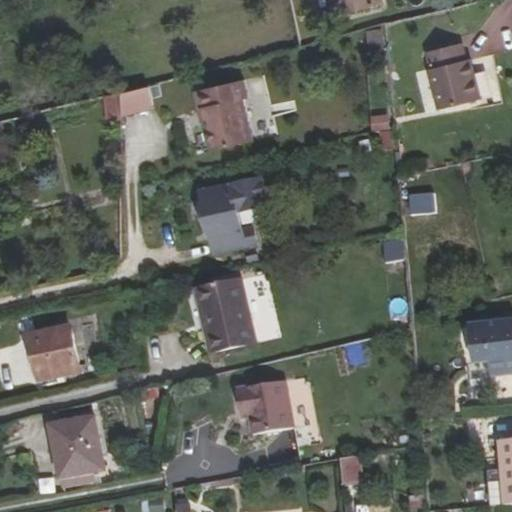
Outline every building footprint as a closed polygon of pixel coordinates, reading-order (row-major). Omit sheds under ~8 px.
[(334,0),(338,16),(373,7),(371,0),(334,0)] [(463,44),(427,53),(431,70),(429,71),(439,111),(482,100),(475,73),(470,74),(467,61),(463,44)] [(472,60),(467,61),(470,74),(475,73),(472,60)] [(244,83),(195,94),(199,112),(203,111),(206,125),(212,153),(253,143),(244,102),(248,101),(244,83)] [(149,88),(123,94),(123,117),(155,109),(149,88)] [(106,118),(122,118),(121,95),(105,95),(106,118)] [(372,116),(373,133),(391,131),(390,114),(372,116)] [(212,238),(213,239),(217,256),(258,246),(254,229),(243,232),(238,209),(268,202),(263,180),(202,195),(203,203),(204,205),(204,207),(204,209),(204,210),(204,212),(205,218),(205,220),(205,221),(205,222),(205,223),(205,224),(206,225),(206,226),(206,228),(206,229),(207,229),(207,230),(207,231),(207,232),(208,232),(208,233),(209,235),(210,236),(211,237),(212,238)] [(430,222),(427,198),(405,200),(408,224),(430,222)] [(384,244),(386,264),(408,259),(406,240),(384,244)] [(209,321),(217,353),(257,343),(242,280),(197,290),(204,323),(209,321)] [(511,319),(471,325),(476,364),(491,362),(493,378),(511,376),(511,319)] [(217,353),(209,321),(204,323),(212,354),(217,353)] [(31,338),(41,382),(81,373),(71,328),(31,338)] [(251,419),(254,437),(295,430),(287,382),(237,390),(241,413),(249,411),(251,419)] [(241,413),(242,420),(251,419),(249,411),(241,413)] [(106,471),(96,418),(51,426),(61,480),(62,480),(96,473),(106,471)] [(511,440),(500,442),(503,471),(504,483),(491,484),(493,508),(506,507),(511,505),(511,440)] [(344,488),(362,486),(360,456),(342,460),(344,488)] [(504,483),(503,471),(490,472),(491,484),(504,483)] [(62,480),(64,489),(98,483),(96,473),(62,480)] [(411,498),(412,511),(425,511),(424,497),(411,498)] [(163,500),(150,502),(151,511),(164,511),(165,511),(163,500)] [(360,511),(371,511),(372,503),(361,503),(360,511)]
